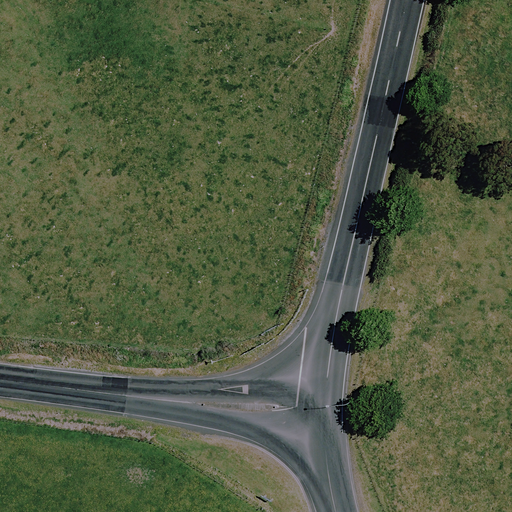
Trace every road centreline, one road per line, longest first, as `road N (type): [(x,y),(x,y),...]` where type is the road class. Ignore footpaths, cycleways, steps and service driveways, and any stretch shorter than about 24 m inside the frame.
road 1 (unclassified): [(235,456),(292,380),(340,280),(407,0)]
road 2 (tertiary): [(235,456),(137,409),(0,378)]
